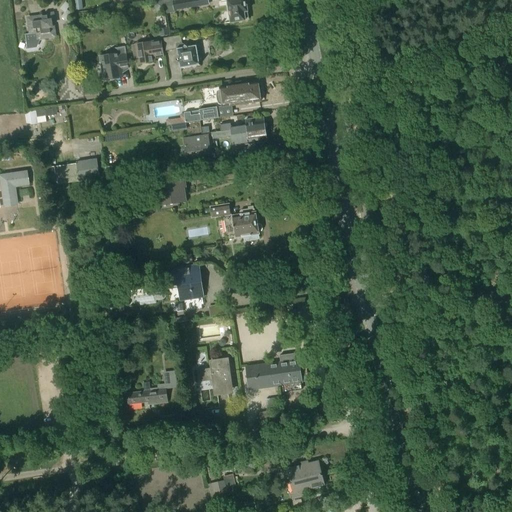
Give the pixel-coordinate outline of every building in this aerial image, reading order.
[(81,0),(74,0),(76,11),(83,10),(81,0)] [(156,0),(154,0),(155,9),(163,8),(162,0),(156,0)] [(208,0),(164,0),(166,13),(175,11),(175,9),(209,3),(208,0)] [(227,0),(231,22),(249,19),(246,0),(227,0)] [(28,18),(30,33),(26,34),(28,46),(35,45),(37,39),(39,38),(40,40),(44,39),(44,38),(49,37),(50,38),(53,38),(54,36),(55,36),(54,26),(52,26),(52,23),(54,22),(53,13),(47,14),(47,15),(28,18)] [(181,35),(164,38),(166,51),(177,49),(180,68),(200,65),(196,45),(188,46),(182,43),(181,35)] [(155,41),(132,45),(135,58),(138,57),(139,64),(154,61),(154,58),(164,56),(161,42),(155,43),(155,41)] [(115,54),(100,56),(104,80),(123,77),(122,68),(128,67),(125,47),(114,48),(115,54)] [(261,101),(260,94),(261,94),(261,91),(261,90),(261,88),(259,88),(258,81),(241,84),(240,82),(237,83),(237,85),(229,86),(221,87),(222,95),(223,106),(230,106),(237,105),(237,104),(261,101)] [(57,110),(66,109),(67,108),(66,103),(52,107),(52,108),(30,111),(32,124),(38,123),(37,117),(58,114),(57,110)] [(200,110),(201,120),(219,118),(217,107),(199,109),(200,110)] [(186,122),(201,120),(200,110),(184,113),(186,122)] [(234,134),(265,130),(263,117),(245,119),(246,124),(222,127),(223,130),(232,129),(232,132),(234,132),(234,134)] [(267,142),(265,130),(234,134),(234,132),(232,132),(232,129),(223,130),(212,132),(213,139),(232,136),(233,142),(241,141),(242,144),(249,143),(249,144),(267,142)] [(187,157),(211,154),(208,135),(184,139),(187,157)] [(76,162),(79,181),(100,177),(97,159),(76,162)] [(124,176),(122,164),(115,165),(117,177),(124,176)] [(15,186),(28,184),(26,172),(1,176),(5,205),(17,203),(15,186)] [(186,201),(185,194),(184,188),(183,188),(181,175),(155,179),(158,203),(177,200),(178,202),(186,201)] [(224,215),(224,217),(230,216),(230,214),(231,214),(229,204),(211,207),(212,217),(224,215)] [(233,216),(230,216),(224,217),(224,218),(227,238),(235,236),(235,237),(244,236),(245,240),(259,238),(258,234),(259,234),(259,232),(261,231),(262,229),(262,228),(262,226),(261,225),(260,224),(258,223),(256,212),(255,212),(255,208),(240,210),(241,214),(232,215),(233,216)] [(192,254),(178,257),(179,265),(193,262),(192,254)] [(170,268),(171,276),(173,286),(180,285),(182,299),(202,296),(199,274),(194,275),(192,265),(170,268)] [(160,286),(153,287),(155,294),(161,293),(160,286)] [(228,303),(220,304),(221,314),(229,313),(228,303)] [(280,355),(281,362),(247,367),(250,389),(282,384),(283,391),(302,389),(301,382),(302,381),(308,380),(305,359),(299,360),(298,353),(280,355)] [(213,367),(197,370),(199,382),(214,380),(216,394),(229,392),(228,383),(231,383),(227,359),(212,361),(213,367)] [(165,388),(178,387),(176,375),(164,377),(165,388)] [(144,392),(128,394),(129,404),(149,401),(149,404),(167,402),(166,390),(150,391),(149,382),(143,382),(144,392)] [(276,417),(275,409),(257,413),(259,420),(276,417)] [(292,481),(322,473),(319,461),(288,469),(291,481),(292,481)] [(322,473),(292,481),(295,492),(291,493),(292,498),(304,495),(303,490),(325,484),(322,473)] [(220,480),(208,484),(211,495),(222,492),(223,495),(230,493),(228,486),(222,488),(220,480)]
